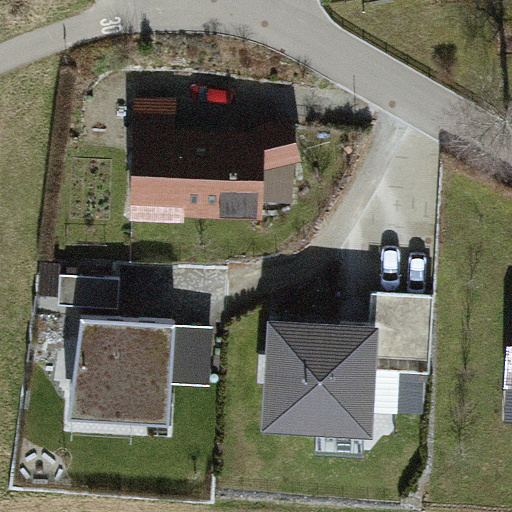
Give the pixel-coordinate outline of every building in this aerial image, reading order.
[(179,95),(134,94),(133,120),(131,210),(266,212),(267,164),(305,156),(294,111),(258,118),(259,122),(179,120),(179,95)] [(60,301),(120,307),(121,288),(122,277),(62,271),(60,301)] [(375,286),(373,313),(385,314),(382,361),(431,364),(435,290),(375,286)] [(120,307),(84,304),(77,402),(174,409),(181,311),(120,307)] [(373,313),(272,307),(265,420),(378,427),(382,361),(385,314),(373,313)] [(212,379),(217,321),(184,318),(179,376),(212,379)]
